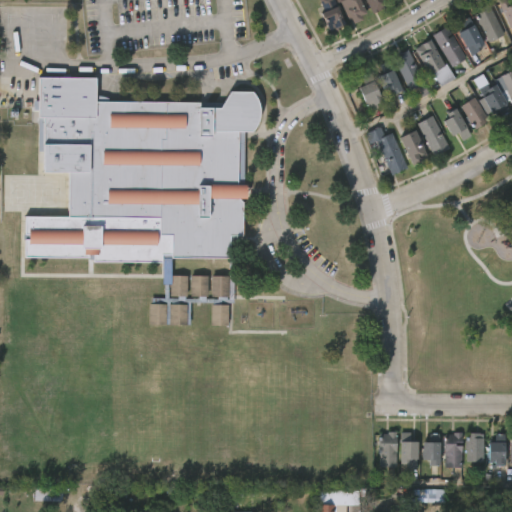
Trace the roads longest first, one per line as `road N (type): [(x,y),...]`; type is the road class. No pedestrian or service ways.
road 1 (residential): [(401,391),(382,214),(361,146),(291,0)]
road 2 (residential): [(511,152),(382,214)]
road 3 (residential): [(325,63),(386,39),(450,0)]
road 4 (residential): [(401,391),(423,411),(511,409)]
